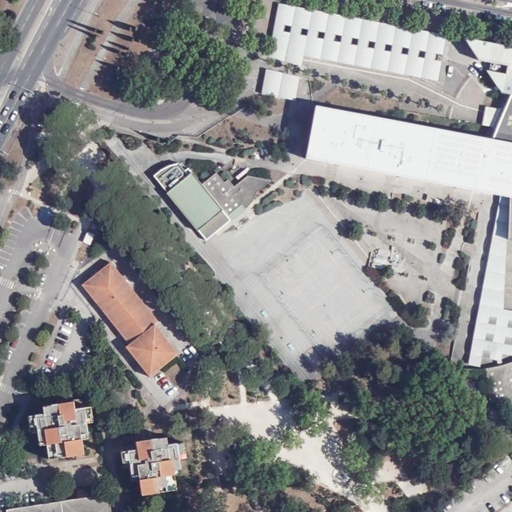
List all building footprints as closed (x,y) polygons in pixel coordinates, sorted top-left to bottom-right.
[(278,3),(268,56),(275,58),(284,5),(445,37),(446,36),(278,3)] [(437,81),(445,37),(284,5),(275,58),(301,65),(303,55),(437,81)] [(511,47),(464,39),(466,41),(470,43),(511,50),(511,47)] [(511,50),(470,43),(466,41),(479,61),(491,63),(489,72),(486,71),(501,94),(505,95),(499,109),(491,127),(485,141),(315,108),(313,119),(317,125),(318,132),(317,139),(306,154),(305,160),(474,192),(475,188),(499,193),(508,195),(505,239),(511,238),(511,50)] [(265,69),(261,94),(267,95),(271,74),(272,71),(265,69)] [(299,77),(272,71),(271,74),(267,95),(295,100),(299,77)] [(491,127),(499,109),(485,107),(482,126),(491,127)] [(317,125),(313,119),(306,154),(317,139),(318,132),(317,125)] [(157,181),(205,242),(231,222),(246,211),(249,206),(255,197),(254,193),(270,181),(249,176),(234,188),(228,180),(224,184),(217,174),(202,185),(188,168),(185,171),(179,164),(157,181)] [(508,195),(499,193),(468,364),(479,366),(481,356),(500,360),(501,352),(510,354),(511,344),(511,310),(502,308),(505,241),(505,239),(508,195)] [(116,261),(92,281),(101,292),(97,294),(103,302),(107,298),(114,308),(110,310),(113,314),(117,310),(125,321),(121,324),(126,331),(130,327),(139,339),(135,341),(145,353),(140,356),(145,363),(150,360),(159,370),(183,352),(160,323),(163,319),(116,261)] [(101,292),(92,281),(89,284),(97,294),(101,292)] [(107,298),(103,302),(110,310),(114,308),(107,298)] [(113,314),(121,324),(125,321),(117,310),(113,314)] [(130,327),(126,331),(135,342),(135,341),(139,339),(130,327)] [(135,341),(135,342),(132,345),(140,356),(145,353),(135,341)] [(154,374),(159,370),(150,360),(145,363),(154,374)] [(511,361),(504,364),(485,368),(488,402),(503,400),(511,397),(511,361)] [(76,409),(86,407),(84,396),(59,400),(59,403),(62,414),(76,414),(76,409)] [(92,406),(86,407),(76,409),(76,414),(62,414),(59,403),(44,406),(45,413),(29,416),(31,427),(38,425),(39,430),(40,439),(48,438),(49,444),(51,459),(84,454),(82,440),(81,433),(90,432),(88,423),(94,422),(92,406)] [(129,453),(128,453),(122,454),(125,469),(131,468),(133,477),(140,477),(141,483),(143,496),(176,490),(174,477),(174,472),(181,471),(180,461),(179,456),(185,455),(182,445),(167,447),(166,439),(150,442),(153,453),(140,456),(139,450),(129,453)] [(127,448),(128,453),(129,453),(139,450),(140,456),(153,453),(150,442),(150,439),(137,443),(137,446),(127,448)] [(10,511),(114,511),(111,494),(10,508),(10,511)]
